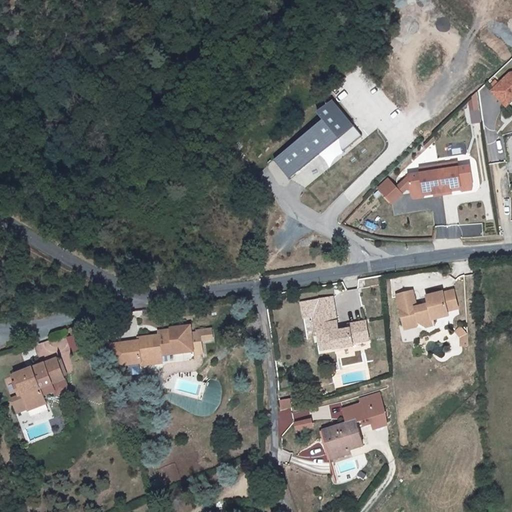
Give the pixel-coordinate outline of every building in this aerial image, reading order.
[(511,72),(493,90),(508,105),(511,100),(511,72)] [(323,120),(273,160),(289,179),(334,142),(342,151),(361,136),(332,100),(317,112),(323,120)] [(481,120),(479,109),(475,109),(471,110),(472,121),(481,120)] [(420,166),(438,163),(436,149),(418,152),(420,166)] [(454,164),(435,167),(436,172),(455,169),(454,164)] [(435,167),(416,170),(417,175),(436,172),(435,167)] [(436,172),(439,195),(449,193),(448,191),(457,189),(469,188),(466,168),(455,169),(436,172)] [(439,195),(436,172),(417,175),(405,177),(405,178),(407,191),(408,197),(421,195),(429,194),(430,196),(439,195)] [(407,191),(405,178),(393,190),(398,196),(403,191),(407,191)] [(384,181),(375,190),(389,205),(399,196),(398,196),(393,190),(384,181)] [(401,309),(404,323),(419,320),(419,323),(425,327),(435,325),(433,319),(449,316),(448,311),(458,309),(454,291),(444,293),(444,292),(428,296),(429,304),(417,307),(413,291),(398,294),(401,309)] [(334,341),(335,348),(355,345),(354,340),(367,337),(364,321),(349,323),(350,330),(337,332),(332,305),(320,308),(318,301),(301,304),(304,320),(322,317),(324,325),(317,326),(320,339),(324,338),(325,343),(334,341)] [(404,323),(405,328),(418,325),(419,323),(419,320),(404,323)] [(461,338),(467,338),(467,335),(461,327),(455,332),(460,338),(461,338)] [(100,348),(113,344),(108,328),(95,332),(100,348)] [(163,356),(179,354),(195,352),(196,356),(205,356),(204,344),(215,343),(213,332),(161,339),(160,335),(139,338),(139,341),(143,363),(163,360),(163,356)] [(324,338),(320,339),(322,351),(335,348),(334,341),(325,343),(324,338)] [(143,363),(139,341),(112,345),(116,367),(143,363)] [(163,360),(143,363),(143,367),(179,362),(179,354),(163,356),(163,360)] [(40,389),(51,384),(63,380),(56,359),(14,376),(17,383),(14,384),(18,397),(11,399),(16,414),(27,410),(46,403),(44,399),(40,389)] [(40,389),(44,399),(55,394),(51,384),(40,389)] [(355,420),(355,422),(361,420),(362,426),(371,423),(378,420),(377,416),(383,415),(386,413),(380,393),(359,399),(360,403),(341,408),(346,423),(355,420)] [(46,403),(27,410),(29,416),(48,409),(46,403)] [(371,423),(373,428),(386,424),(383,415),(377,416),(378,420),(371,423)] [(311,426),(310,419),(294,423),(295,429),(311,426)] [(345,446),(347,450),(362,445),(355,422),(355,420),(346,423),(322,430),(324,438),(328,451),(345,446)] [(328,451),(324,438),(321,439),(328,459),(348,453),(347,450),(345,446),(328,451)]
